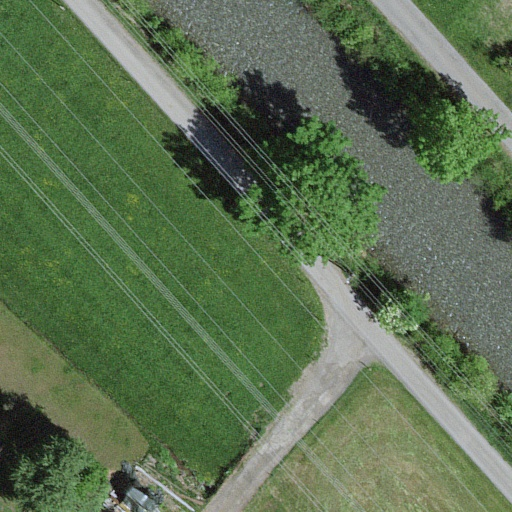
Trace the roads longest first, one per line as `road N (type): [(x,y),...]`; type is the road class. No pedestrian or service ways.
road 1 (track): [(79,0),(511,485)]
road 2 (track): [(372,333),(226,511)]
road 3 (track): [(511,138),(387,0)]
